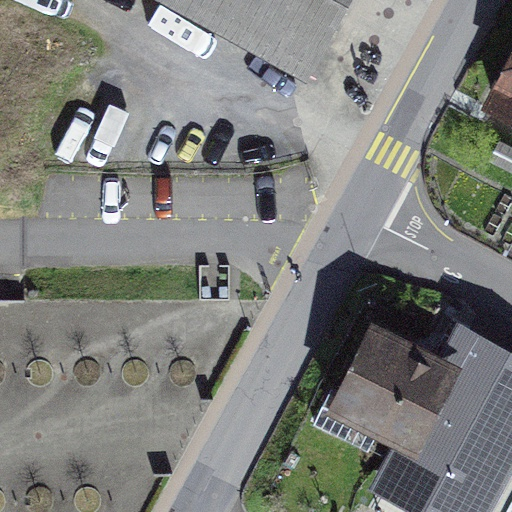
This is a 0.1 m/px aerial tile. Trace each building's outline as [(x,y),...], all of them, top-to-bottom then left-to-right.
[(163,0),(306,78),(348,0),(163,0)] [(511,75),(495,106),(511,114),(511,75)] [(417,456),(459,372),(373,329),(331,413),(417,456)] [(491,511),(511,473),(511,357),(458,329),(443,359),(464,370),(416,462),(395,451),(374,491),(413,511),(491,511)] [(312,496),(335,456),(306,440),(284,480),(312,496)]
